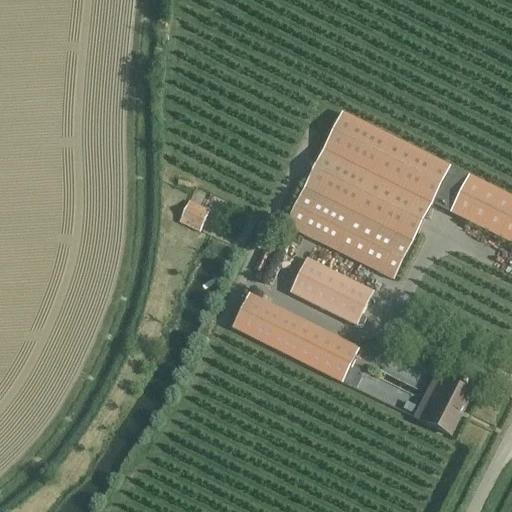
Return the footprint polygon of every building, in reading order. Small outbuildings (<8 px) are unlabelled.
[(342,116),(323,153),(432,207),(450,169),(342,116)] [(285,229),(394,283),(432,207),(323,153),(304,192),(285,229)] [(511,201),(468,179),(450,216),(511,246),(511,201)] [(187,212),(180,227),(200,236),(207,221),(187,212)] [(264,250),(256,268),(266,272),(274,255),(264,250)] [(357,329),(374,295),(308,262),(291,296),(357,329)] [(233,331),(331,380),(343,385),(360,352),(249,298),(233,331)] [(353,384),(378,391),(382,376),(356,370),(353,384)] [(438,376),(416,421),(451,438),(473,393),(468,391),(469,389),(465,387),(464,389),(438,376)]
